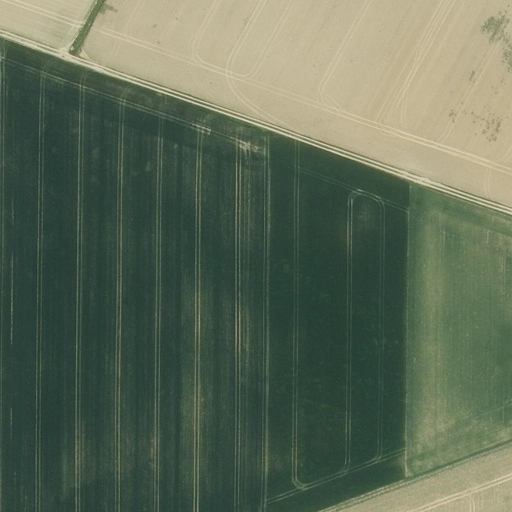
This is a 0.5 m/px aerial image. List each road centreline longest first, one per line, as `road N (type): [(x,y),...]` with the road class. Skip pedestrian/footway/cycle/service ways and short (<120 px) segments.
road 1 (track): [(511,211),(0,32)]
road 2 (track): [(324,511),(511,443)]
